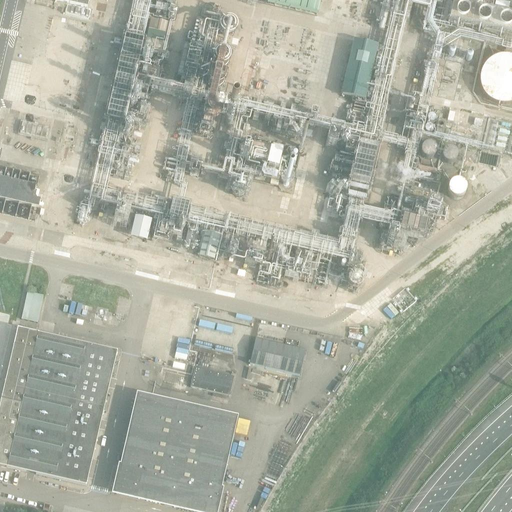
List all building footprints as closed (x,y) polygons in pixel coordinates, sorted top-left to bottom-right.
[(320,0),(267,0),(266,5),(317,16),(320,0)] [(453,0),(452,0),(450,14),(470,18),(468,25),(507,32),(506,38),(511,39),(511,2),(497,0),(496,0),(495,8),(453,0)] [(238,23),(238,22),(237,20),(235,16),(233,15),(230,14),(226,14),(223,16),(221,18),(220,22),(221,25),(223,28),(225,30),(229,31),(232,30),(235,28),(237,26),(238,23)] [(163,61),(171,26),(149,21),(141,56),(163,61)] [(59,32),(45,96),(61,100),(76,36),(59,32)] [(365,102),(377,47),(352,41),(340,96),(365,102)] [(229,59),(229,58),(229,55),(227,53),(225,52),(223,51),(221,52),(218,53),(216,55),(215,58),(216,61),(217,63),(219,65),(222,65),(225,65),(227,64),(229,61),(229,59)] [(511,51),(509,51),(504,52),(499,53),(495,55),(492,58),(488,62),(486,66),(484,71),(484,75),(484,80),(485,84),(488,88),(490,92),(494,95),(499,98),(503,99),(507,100),(511,99),(511,51)] [(38,57),(30,92),(42,95),(50,60),(38,57)] [(22,123),(20,133),(46,137),(48,127),(22,123)] [(439,147),(438,144),(437,143),(436,141),(434,140),(431,140),(429,140),(427,141),(426,142),(425,144),(424,147),(425,150),(426,152),(429,154),(432,154),(435,154),(437,152),(438,150),(439,147)] [(360,144),(353,176),(372,179),(378,147),(360,144)] [(461,152),(460,149),(458,147),(456,145),(453,145),(450,146),(448,147),(447,150),(446,152),(447,155),(449,158),(451,159),(454,160),(456,159),(459,157),(460,155),(461,152)] [(277,180),(282,152),(267,149),(262,177),(277,180)] [(415,166),(414,171),(434,175),(435,171),(415,166)] [(0,178),(0,199),(38,208),(40,200),(32,199),(35,186),(0,178)] [(468,187),(468,186),(468,183),(466,181),(465,179),(463,178),(459,178),(457,178),(456,179),(453,181),(452,184),(451,187),(452,190),(454,192),(455,194),(457,194),(459,195),(463,195),(464,194),(466,193),(468,190),(468,187)] [(436,222),(441,206),(420,200),(418,207),(414,206),(412,214),(416,216),(411,232),(421,235),(426,219),(436,222)] [(134,218),(128,239),(146,243),(151,222),(134,218)] [(198,257),(214,261),(219,237),(203,233),(198,257)] [(36,324),(43,297),(27,294),(21,321),(36,324)] [(73,303),(71,313),(86,317),(89,307),(73,303)] [(216,320),(201,317),(199,326),(214,329),(216,320)] [(217,330),(232,333),(234,324),(219,321),(217,330)] [(0,467),(34,475),(85,486),(116,353),(37,335),(37,334),(17,329),(0,402),(0,467)] [(255,341),(249,365),(299,376),(304,352),(255,341)] [(175,357),(186,360),(190,346),(178,343),(175,357)] [(233,377),(194,368),(190,388),(229,397),(233,377)] [(120,470),(114,493),(196,511),(214,511),(219,492),(217,492),(233,419),(138,398),(122,470),(120,470)]
